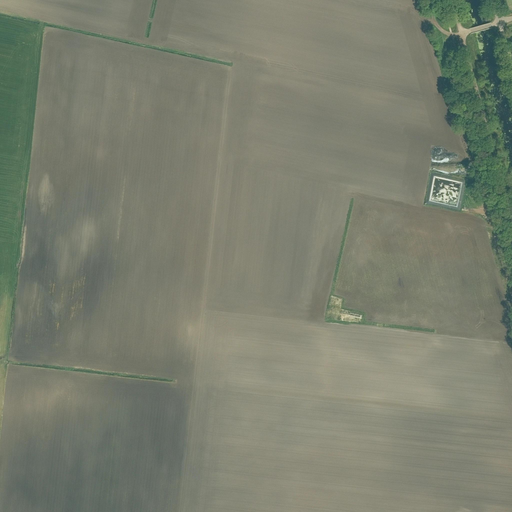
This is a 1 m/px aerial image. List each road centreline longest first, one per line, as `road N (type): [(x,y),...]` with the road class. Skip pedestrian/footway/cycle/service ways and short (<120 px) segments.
road 1 (track): [(451,36),(448,71),(511,291)]
road 2 (unclassified): [(461,33),(511,217)]
